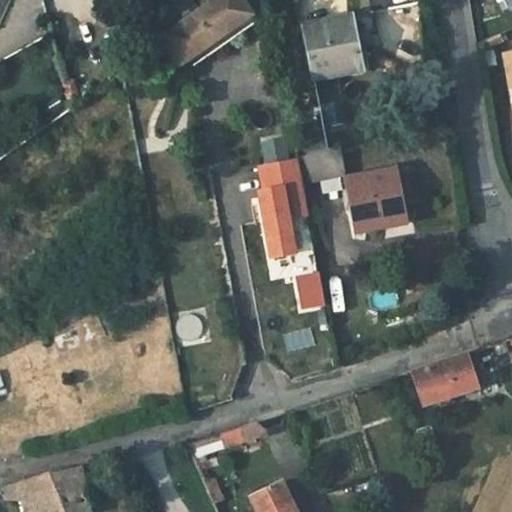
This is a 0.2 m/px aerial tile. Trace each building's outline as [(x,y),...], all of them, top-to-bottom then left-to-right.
[(229,0),(166,45),(185,72),(257,21),(241,0),(229,0)] [(350,16),(303,25),(314,80),(361,71),(350,16)] [(75,82),(64,84),(72,112),(81,105),(75,82)] [(325,128),(343,124),(339,103),(320,107),(325,128)] [(335,149),(323,152),(326,175),(340,173),(335,149)] [(326,175),(323,152),(302,157),(306,179),(326,175)] [(247,190),(260,262),(293,256),(287,222),(303,219),(293,159),(251,167),(255,189),(247,190)] [(406,168),(393,170),(399,203),(413,201),(406,168)] [(399,203),(393,170),(346,179),(356,232),(403,224),(399,203)] [(292,313),(319,310),(315,274),(288,277),(292,313)] [(53,338),(62,357),(107,337),(98,317),(53,338)] [(44,346),(10,357),(21,395),(36,441),(70,430),(44,346)] [(0,404),(21,395),(10,357),(0,361),(0,404)] [(478,387),(468,357),(414,375),(424,406),(478,387)] [(264,423),(222,436),(226,448),(262,437),(267,432),(264,423)] [(226,448),(222,436),(190,446),(194,457),(226,448)] [(23,500),(25,511),(90,511),(82,471),(50,477),(50,473),(4,488),(8,502),(23,500)] [(209,502),(220,498),(214,476),(202,479),(209,502)] [(296,511),(283,484),(254,498),(260,511),(296,511)]
